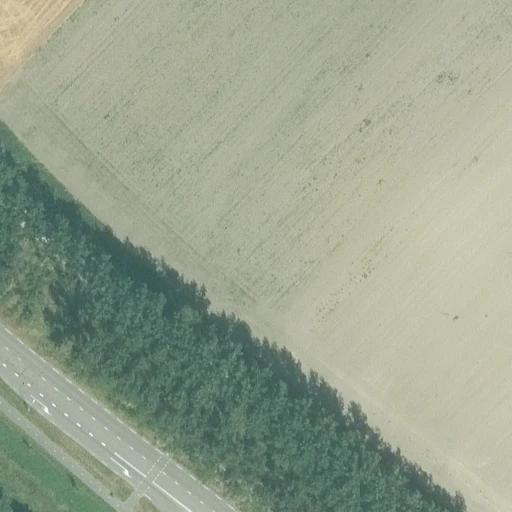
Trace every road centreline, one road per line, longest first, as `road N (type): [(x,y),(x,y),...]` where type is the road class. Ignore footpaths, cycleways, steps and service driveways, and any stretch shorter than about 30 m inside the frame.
road 1 (unclassified): [(395,511),(77,263),(0,188)]
road 2 (unclassified): [(120,447),(0,349)]
